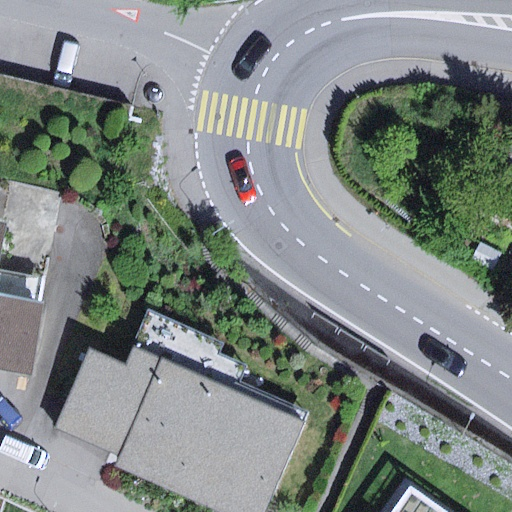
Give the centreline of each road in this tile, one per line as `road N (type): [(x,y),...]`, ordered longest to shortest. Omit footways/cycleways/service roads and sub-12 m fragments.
road 1 (primary): [(511,379),(325,262),(276,219),(247,142),(263,76)]
road 2 (primary): [(263,76),(296,38),(346,17),(511,22)]
road 3 (residential): [(263,76),(147,28),(39,0)]
